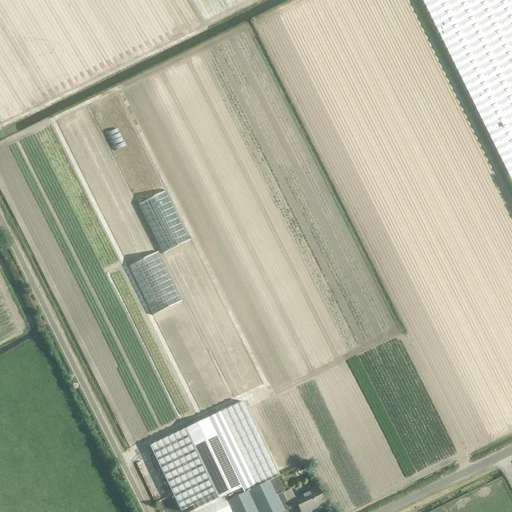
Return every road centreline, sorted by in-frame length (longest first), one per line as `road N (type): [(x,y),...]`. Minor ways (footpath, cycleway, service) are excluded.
road 1 (unclassified): [(147,511),(0,219)]
road 2 (unclassified): [(384,511),(511,450)]
